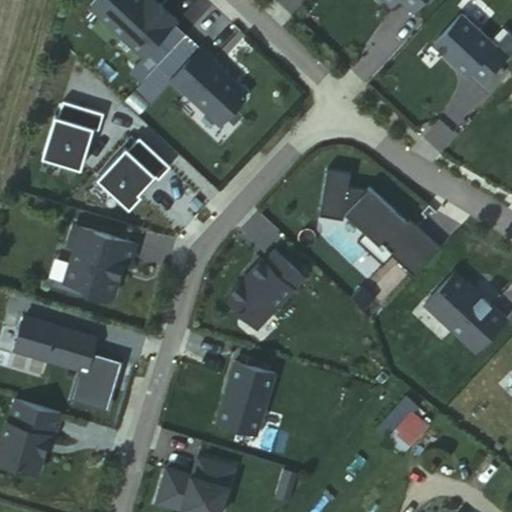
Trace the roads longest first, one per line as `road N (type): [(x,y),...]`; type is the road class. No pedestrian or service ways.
road 1 (residential): [(341,114),(319,122),(200,251),(119,511)]
road 2 (residential): [(511,217),(341,114)]
road 3 (residential): [(341,114),(317,73),(237,0)]
